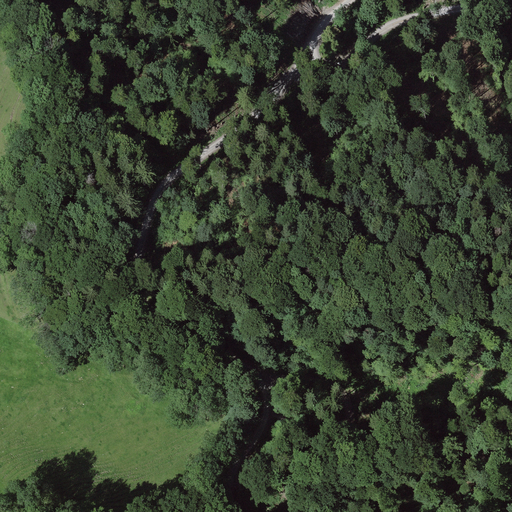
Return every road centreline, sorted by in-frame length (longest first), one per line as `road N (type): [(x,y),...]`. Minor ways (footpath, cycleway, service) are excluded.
road 1 (track): [(351,0),(173,166),(133,266),(139,297)]
road 2 (track): [(139,297),(160,327),(266,383),(261,424),(235,466)]
road 3 (track): [(334,13),(332,40),(492,0)]
